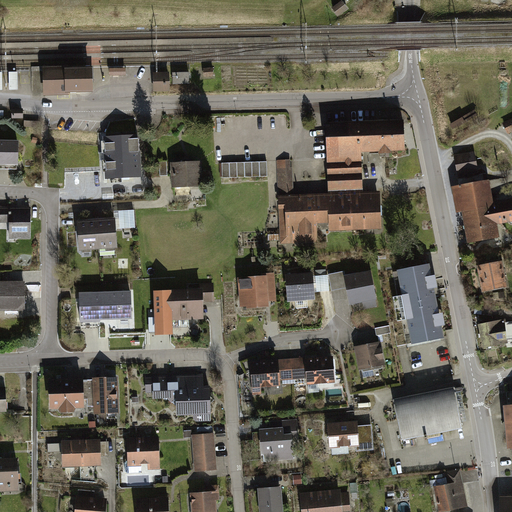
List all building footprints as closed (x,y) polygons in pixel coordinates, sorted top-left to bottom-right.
[(351,11),(343,1),(332,9),(340,19),(351,11)] [(66,69),(43,70),(44,91),(67,90),(66,69)] [(88,90),(87,69),(66,69),(67,90),(88,90)] [(189,72),(173,73),(173,81),(189,80),(189,72)] [(169,73),(155,73),(155,90),(169,90),(169,73)] [(23,110),(12,110),(12,118),(23,118),(23,110)] [(327,132),(328,202),(364,202),(364,193),(363,153),(407,152),(406,124),(327,125),(327,132)] [(139,180),(136,136),(103,138),(105,182),(139,180)] [(0,167),(16,167),(17,143),(0,142),(0,167)] [(470,150),(454,153),(457,167),(473,164),(470,150)] [(175,189),(176,189),(175,195),(191,194),(191,185),(203,185),(201,160),(186,159),(170,161),(172,186),(175,186),(175,189)] [(164,161),(157,161),(158,176),(165,175),(164,161)] [(267,161),(222,162),(223,178),(268,176),(267,161)] [(292,164),(281,165),(283,244),(318,243),(318,225),(334,224),(334,233),(383,231),(382,201),(364,202),(328,202),(293,204),(292,164)] [(488,180),(452,187),(458,214),(462,213),(468,244),(499,238),(496,220),(492,203),(488,180)] [(511,198),(492,203),(496,220),(511,217),(511,198)] [(28,207),(0,207),(0,223),(6,223),(7,240),(29,239),(28,207)] [(134,211),(118,212),(119,216),(119,227),(135,226),(134,211)] [(99,249),(120,248),(119,227),(119,216),(98,217),(99,249)] [(98,217),(78,218),(79,229),(79,250),(99,249),(98,217)] [(501,261),(481,265),(485,292),(506,288),(501,261)] [(431,273),(429,263),(396,269),(401,297),(390,300),(392,311),(435,302),(434,300),(441,298),(436,272),(431,273)] [(348,281),(353,305),(363,304),(364,311),(377,308),(371,276),(348,281)] [(289,306),(313,305),(313,295),(329,294),(328,279),(313,280),(288,281),(289,306)] [(275,280),(243,282),(244,311),(277,309),(275,280)] [(0,312),(22,312),(22,283),(0,282),(0,312)] [(203,302),(214,301),(214,291),(214,283),(199,283),(199,286),(166,288),(166,299),(167,320),(204,318),(203,302)] [(166,299),(166,288),(153,293),(156,334),(170,333),(167,320),(166,299)] [(100,319),(134,318),(133,302),(133,290),(95,291),(95,296),(95,303),(78,304),(78,313),(79,325),(99,325),(100,319)] [(437,315),(435,302),(392,311),(395,326),(406,324),(411,348),(443,341),(441,331),(447,329),(444,314),(437,315)] [(505,321),(480,325),(484,350),(509,345),(505,321)] [(362,369),(388,365),(384,341),(358,345),(362,369)] [(323,383),(339,382),(337,355),(308,357),(309,384),(314,383),(320,383),(323,383)] [(309,384),(308,357),(282,359),(284,386),(309,384)] [(284,386),(282,359),(253,360),(256,395),(284,393),(284,386)] [(204,374),(178,375),(178,389),(176,389),(176,399),(177,414),(194,414),(194,418),(196,421),(211,421),(211,413),(211,406),(210,398),(210,385),(204,385),(204,374)] [(92,378),(92,382),(93,398),(94,413),(106,412),(120,412),(118,376),(105,375),(92,377),(92,378)] [(146,392),(153,392),(153,398),(167,397),(176,405),(176,399),(176,389),(178,389),(178,375),(145,376),(145,384),(146,392)] [(93,398),(92,382),(92,378),(83,379),(83,376),(48,378),(48,392),(49,408),(58,408),(60,411),(67,410),(74,411),(75,407),(84,407),(83,398),(93,398)] [(468,425),(460,385),(394,400),(402,439),(468,425)] [(511,404),(503,405),(506,426),(511,425),(511,404)] [(265,461),(294,459),(293,442),(299,441),(298,419),(270,421),(270,427),(259,428),(262,454),(264,454),(265,461)] [(329,434),(329,448),(356,446),(357,451),(374,449),(372,424),(358,425),(358,420),(327,422),(329,434)] [(203,433),(192,434),(195,471),(206,470),(217,469),(214,432),(203,433)] [(159,436),(127,437),(127,450),(128,466),(142,465),(142,463),(148,463),(148,470),(155,469),(161,469),(159,449),(159,436)] [(62,466),(101,465),(100,438),(61,439),(61,443),(48,443),(48,452),(61,451),(61,452),(62,466)] [(0,491),(19,490),(17,469),(17,457),(0,457),(0,491)] [(449,486),(436,490),(441,511),(447,511),(469,507),(460,471),(446,474),(449,486)] [(202,490),(190,492),(191,511),(218,511),(217,499),(220,499),(219,489),(216,490),(217,484),(205,485),(206,490),(202,490)] [(270,486),(258,487),(259,511),(283,511),(282,485),(270,486)] [(105,511),(105,510),(107,497),(94,497),(94,490),(78,489),(78,495),(76,495),(74,507),(73,511),(105,511)] [(341,489),(300,492),(301,511),(343,511),(351,510),(350,492),(341,492),(341,489)] [(168,511),(169,509),(168,493),(159,493),(158,496),(136,497),(136,511),(168,511)] [(511,511),(511,493),(501,494),(500,511),(511,511)]
